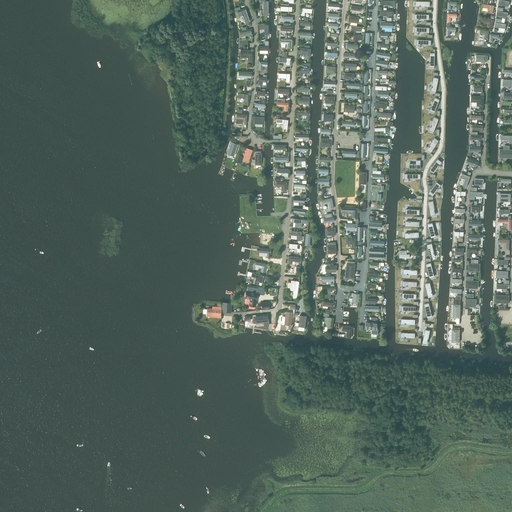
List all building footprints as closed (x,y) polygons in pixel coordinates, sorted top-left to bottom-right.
[(457,6),(457,2),(448,2),(448,9),(451,10),(451,5),(457,6)] [(493,13),(494,5),(484,4),(483,7),(490,8),(490,13),(493,13)] [(250,22),(246,10),(238,12),(240,17),(243,15),(246,23),(250,22)] [(457,18),(457,14),(448,13),(447,22),(451,22),(451,17),(457,18)] [(492,27),(493,20),(482,18),(482,22),(488,23),(487,27),(492,27)] [(268,25),(259,25),(259,29),(264,29),(264,34),(269,34),(268,25)] [(456,31),(456,27),(447,27),(446,36),(450,36),(450,31),(456,31)] [(488,39),(489,31),(480,30),(480,34),(485,35),(485,38),(488,39)] [(292,40),(282,39),(280,39),(280,43),(287,44),(287,48),(291,48),(291,42),(292,40)] [(309,58),(310,49),(306,49),(304,48),(298,48),(298,54),(303,55),(303,57),(309,58)] [(253,58),(253,50),(241,50),(241,58),(248,58),(248,62),(252,62),(252,58),(253,58)] [(259,61),(258,70),(263,70),(263,66),(267,66),(267,62),(259,61)] [(279,73),(279,78),(286,78),(285,82),(289,82),(290,74),(279,73)] [(267,83),(268,78),(259,77),(258,86),(261,86),(262,82),(267,83)] [(249,98),(249,96),(249,94),(239,93),(239,95),(239,97),(239,99),(246,100),(246,101),(248,102),(249,98)] [(484,107),(484,96),(472,96),(471,103),(477,103),(477,107),(479,107),(483,107),(484,107)] [(435,98),(430,111),(434,112),(439,100),(435,98)] [(289,107),(289,103),(277,102),(277,106),(285,107),(284,111),(288,112),(289,107)] [(354,113),(354,106),(343,105),(343,112),(354,113)] [(309,116),(309,113),(296,112),(295,119),(300,119),(300,115),(306,116),(305,120),(308,120),(309,116)] [(248,115),(237,114),(237,120),(236,123),(243,124),(243,123),(245,123),(247,123),(248,115)] [(264,119),(264,117),(258,116),(258,119),(253,118),(252,125),(256,126),(256,123),(264,123),(264,119)] [(434,117),(430,130),(434,132),(439,119),(434,117)] [(276,119),(276,123),(284,124),(283,128),(287,129),(288,124),(288,120),(276,119)] [(435,138),(427,149),(431,152),(439,141),(435,138)] [(236,142),(237,140),(232,139),(232,141),(227,153),(235,156),(239,143),(236,142)] [(331,148),(331,140),(320,139),(320,147),(331,148)] [(249,162),(253,149),(247,147),(244,156),(239,155),(237,161),(242,163),(243,160),(249,162)] [(511,157),(511,148),(500,148),(500,157),(511,157)] [(256,159),(252,159),(252,162),(256,162),(256,164),(262,164),(262,153),(261,153),(261,150),(256,150),(256,159)] [(305,157),(296,157),(296,161),(301,161),(302,166),(305,166),(305,157)] [(468,158),(466,162),(478,166),(479,162),(468,158)] [(438,159),(430,170),(434,172),(442,161),(438,159)] [(277,168),(277,172),(284,172),(284,176),(288,176),(288,169),(277,168)] [(462,176),(461,177),(463,178),(465,179),(464,182),(463,185),(467,187),(470,176),(466,174),(463,173),(462,174),(462,176)] [(287,191),(288,181),(277,181),(277,186),(282,186),(282,190),(284,190),(284,192),(286,192),(286,191),(287,191)] [(437,182),(429,193),(433,195),(441,184),(437,182)] [(374,184),(374,183),(371,183),(371,184),(371,190),(372,190),(372,199),(377,200),(378,190),(381,190),(381,185),(374,184)] [(500,193),(500,201),(510,201),(511,193),(500,193)] [(332,198),(320,200),(321,204),(328,203),(329,209),(334,208),(332,198)] [(470,205),(470,212),(480,213),(480,205),(470,205)] [(342,206),(341,211),(352,212),(352,214),(352,217),(354,217),(357,217),(357,207),(342,206)] [(307,223),(307,220),(292,218),(292,221),(296,222),(295,226),(302,227),(302,222),(307,223)] [(511,230),(511,228),(511,219),(498,218),(498,222),(504,222),(504,223),(507,223),(508,223),(508,228),(508,230),(511,230)] [(291,230),(290,235),(297,235),(296,239),(300,240),(303,240),(303,236),(301,236),(301,231),(291,230)] [(356,248),(355,236),(346,237),(346,244),(351,244),(351,248),(356,248)] [(509,249),(510,239),(498,238),(498,244),(505,244),(504,249),(509,249)] [(289,243),(289,248),(296,248),(296,252),(300,252),(300,251),(301,251),(302,246),(300,246),(301,244),(289,243)] [(267,257),(269,250),(258,247),(257,252),(263,253),(262,256),(267,257)] [(477,252),(477,248),(468,248),(467,257),(471,257),(471,252),(477,252)] [(265,272),(267,264),(256,261),(255,265),(262,267),(261,271),(265,272)] [(354,263),(354,261),(347,261),(347,262),(346,262),(345,278),(353,278),(355,263),(354,263)] [(480,271),(480,263),(469,263),(468,271),(480,271)] [(260,275),(261,272),(257,271),(257,274),(252,273),(251,276),(255,277),(254,283),(259,284),(259,282),(262,283),(264,276),(260,275)] [(288,282),(287,287),(290,288),(290,290),(293,290),(293,293),(293,298),(296,298),(299,281),(291,280),(291,282),(288,282)] [(478,288),(479,280),(466,280),(466,288),(478,288)] [(256,299),(257,293),(246,291),(245,297),(250,298),(249,305),(255,306),(256,299)] [(509,303),(510,295),(495,294),(495,303),(502,303),(502,304),(505,304),(505,303),(509,303)] [(460,304),(460,299),(454,298),(453,304),(452,318),(460,318),(461,304),(460,304)] [(465,305),(465,307),(476,307),(477,299),(466,298),(466,303),(465,305)] [(223,302),(222,307),(222,312),(231,313),(232,303),(230,303),(223,302)] [(207,308),(206,316),(212,317),(212,315),(221,316),(221,309),(211,308),(207,308)] [(293,317),(293,313),(286,312),(285,317),(282,316),(281,324),(285,324),(285,325),(292,326),(292,325),(293,325),(293,317)] [(267,315),(255,317),(256,323),(264,322),(265,326),(268,326),(268,321),(267,315)] [(306,316),(300,315),(298,326),(305,327),(306,316)] [(330,332),(331,327),(329,327),(330,317),(324,316),(322,326),(326,327),(326,331),(330,332)] [(377,334),(377,329),(377,323),(366,322),(365,328),(372,329),(371,334),(377,334)] [(351,338),(352,327),(342,326),(341,330),(346,331),(346,337),(351,338)] [(460,329),(460,328),(453,327),(453,329),(452,329),(452,342),(460,343),(460,329)]
